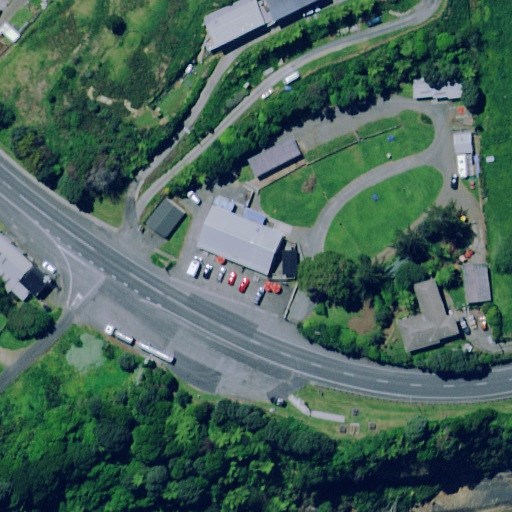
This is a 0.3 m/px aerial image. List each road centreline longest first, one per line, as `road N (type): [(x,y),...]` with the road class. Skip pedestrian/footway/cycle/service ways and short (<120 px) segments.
road 1 (trunk): [(113,263),(328,366),(410,389),(511,381)]
road 2 (unknown): [(280,348),(272,367),(241,382),(190,376),(100,278)]
road 3 (residential): [(0,387),(113,263)]
road 4 (trunk): [(0,183),(113,263)]
